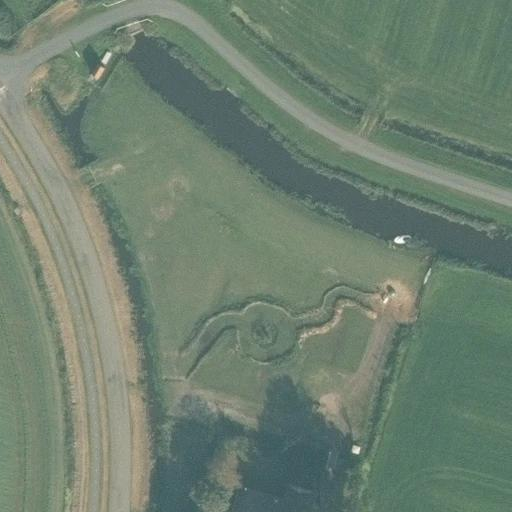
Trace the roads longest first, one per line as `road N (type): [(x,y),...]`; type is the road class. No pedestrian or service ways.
road 1 (unclassified): [(511,200),(335,136),(160,7),(131,11),(67,41),(0,84)]
road 2 (tertiary): [(122,511),(127,471),(105,309),(90,259),(0,102)]
